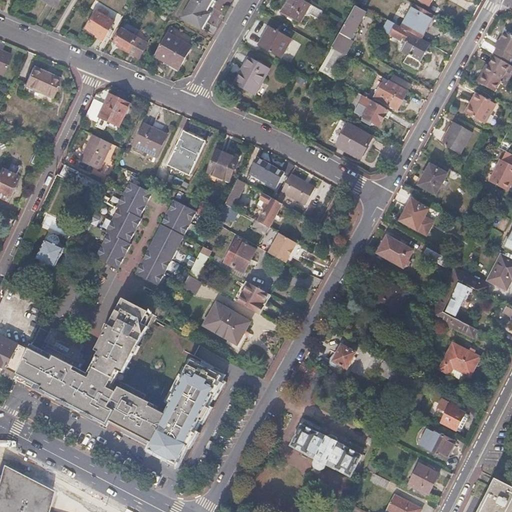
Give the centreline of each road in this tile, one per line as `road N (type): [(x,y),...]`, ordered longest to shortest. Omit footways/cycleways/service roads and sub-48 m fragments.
road 1 (residential): [(377,200),(201,511)]
road 2 (residential): [(492,0),(377,200)]
road 3 (residential): [(0,269),(96,65)]
road 4 (residential): [(187,102),(285,143),(377,200)]
road 5 (primary): [(165,511),(0,426)]
road 6 (residential): [(445,511),(511,382)]
